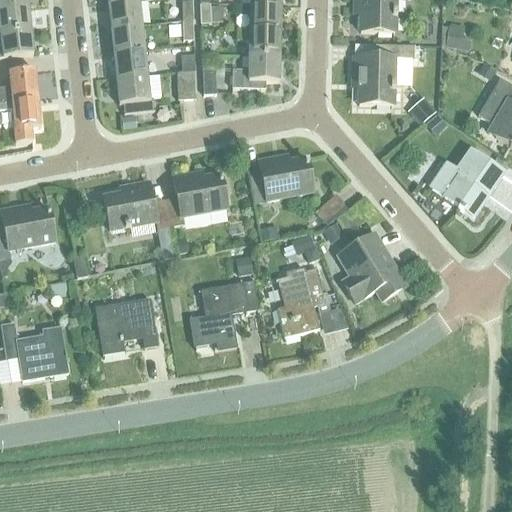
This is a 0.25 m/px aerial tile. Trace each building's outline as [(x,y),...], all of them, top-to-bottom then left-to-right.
[(0,0),(0,11),(26,10),(25,0),(0,0)] [(279,0),(249,0),(249,8),(279,8),(279,0)] [(356,0),(356,3),(362,4),(361,34),(395,35),(396,0),(356,0)] [(107,6),(110,32),(140,29),(137,3),(107,6)] [(181,3),(182,24),(192,24),(192,3),(181,3)] [(210,6),(199,7),(200,32),(212,32),(212,26),(210,26),(210,6)] [(249,8),(249,32),(279,32),(279,8),(249,8)] [(0,36),(29,33),(26,10),(0,11),(0,36)] [(192,24),(182,24),(182,44),(193,43),(192,24)] [(110,32),(113,57),(143,54),(140,29),(110,32)] [(248,44),(248,58),(279,59),(279,32),(249,32),(236,32),(236,44),(248,44)] [(29,33),(0,36),(0,49),(0,51),(0,50),(0,60),(31,58),(29,33)] [(355,59),(354,75),(360,76),(360,107),(394,107),(395,87),(412,87),(413,49),(376,48),(375,60),(355,59)] [(113,57),(115,82),(146,79),(143,54),(113,57)] [(202,57),(202,74),(214,74),(214,57),(202,57)] [(181,58),(181,75),(193,75),(193,58),(181,58)] [(279,59),(248,58),(248,72),(231,72),(231,91),(264,92),(264,84),(278,84),(279,59)] [(214,74),(202,74),(203,97),(215,96),(214,74)] [(0,106),(35,103),(33,75),(7,77),(9,93),(0,93),(0,106)] [(193,75),(181,75),(175,75),(177,103),(195,102),(193,75)] [(146,79),(115,82),(118,109),(122,108),(123,118),(154,115),(152,103),(148,103),(146,79)] [(489,134),(511,147),(511,88),(499,81),(480,117),(493,126),(489,134)] [(429,101),(417,109),(424,120),(436,111),(429,101)] [(35,103),(0,106),(0,114),(11,114),(13,133),(10,134),(12,148),(29,146),(28,132),(38,131),(35,103)] [(431,191),(446,201),(475,219),(503,177),(470,155),(457,175),(446,168),(431,191)] [(257,164),(265,203),(311,194),(304,161),(274,167),(273,161),(257,164)] [(175,200),(163,203),(169,230),(182,227),(180,219),(225,211),(219,178),(188,184),(187,179),(171,181),(175,200)] [(169,230),(163,203),(151,205),(147,186),(132,189),(133,195),(101,201),(107,233),(154,224),(155,232),(169,230)] [(315,215),(322,225),(344,207),(336,198),(315,215)] [(383,222),(363,200),(355,208),(369,232),(383,222)] [(0,220),(2,233),(0,233),(0,262),(9,261),(8,257),(7,253),(52,245),(46,212),(15,217),(14,212),(0,214),(0,220)] [(403,284),(387,257),(375,237),(342,257),(359,285),(348,291),(357,306),(377,294),(383,304),(399,294),(396,289),(403,284)] [(295,241),(283,246),(289,261),(301,256),(295,241)] [(284,276),(285,281),(278,283),(285,310),(276,312),(283,342),(318,333),(312,310),(328,306),(325,296),(321,297),(316,275),(304,278),(302,271),(284,276)] [(69,283),(54,283),(54,296),(69,296),(69,283)] [(232,318),(258,314),(252,283),(205,292),(210,322),(191,325),(196,351),(218,348),(218,351),(238,347),(232,318)] [(145,351),(158,349),(150,302),(95,310),(102,358),(125,354),(123,340),(142,337),(145,351)] [(19,361),(23,383),(68,375),(60,330),(43,333),(44,339),(17,343),(14,325),(0,328),(7,363),(19,361)]
